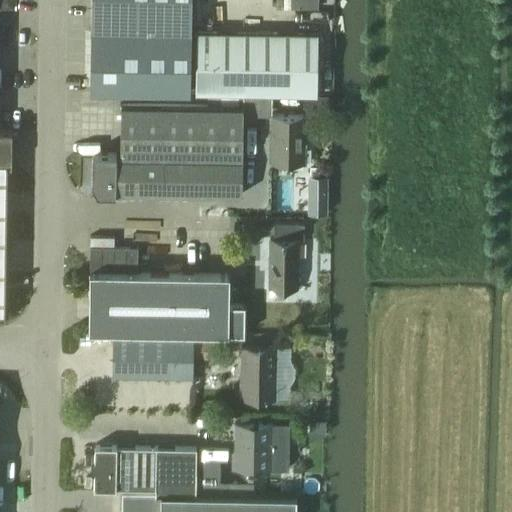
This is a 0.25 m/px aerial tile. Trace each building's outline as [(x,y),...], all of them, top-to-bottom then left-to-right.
[(191,0),(91,0),(91,31),(151,32),(151,62),(150,92),(190,92),(191,0)] [(91,31),(91,61),(151,62),(151,32),(91,31)] [(317,33),(197,31),(196,92),(316,94),(317,33)] [(90,75),(90,91),(95,91),(150,92),(151,62),(91,61),(90,75)] [(265,94),(244,94),(244,107),(265,108),(265,94)] [(120,156),(242,157),(243,106),(121,104),(120,156)] [(305,115),(272,114),(271,163),(304,163),(305,115)] [(0,129),(0,161),(7,161),(10,161),(9,163),(11,164),(12,130),(0,129)] [(242,157),(120,156),(116,156),(117,153),(93,153),(92,183),(98,193),(116,193),(116,192),(242,194),(242,157)] [(308,176),(308,214),(328,215),(328,176),(308,176)] [(304,224),(274,223),(274,239),(270,239),(269,287),(297,287),(298,240),(304,240),(304,224)] [(90,259),(90,271),(139,271),(139,252),(102,251),(90,251),(90,259)] [(139,271),(90,271),(89,331),(245,333),(245,303),(229,303),(229,273),(139,271)] [(316,329),(312,322),(303,326),(306,334),(316,329)] [(193,335),(113,334),(112,374),(128,374),(192,375),(193,357),(193,335)] [(193,335),(193,357),(219,358),(219,336),(193,335)] [(286,347),(241,347),(240,397),(285,398),(285,397),(276,397),(276,348),(286,348),(286,347)] [(234,468),(234,469),(248,469),(248,472),(253,472),(253,470),(270,470),(270,468),(270,424),(270,423),(235,423),(235,424),(237,424),(236,468),(234,468)] [(156,488),(156,493),(219,494),(219,484),(208,484),(208,460),(196,460),(197,446),(95,445),(94,486),(156,488)] [(322,487),(311,486),(310,496),(322,496),(322,487)] [(219,494),(156,493),(122,492),(121,511),(295,511),(296,496),(219,494)]
